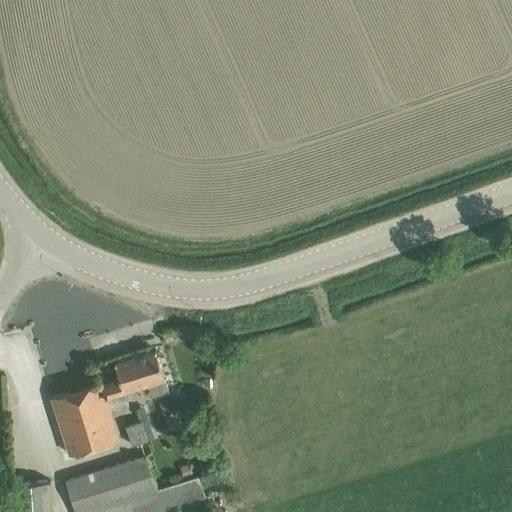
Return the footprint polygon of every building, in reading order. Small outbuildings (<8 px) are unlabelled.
[(119,377),(103,381),(110,407),(127,401),(124,392),(148,386),(150,395),(167,390),(153,347),(114,359),(119,377)] [(101,378),(50,394),(68,451),(120,436),(110,407),(103,381),(101,378)] [(172,394),(158,398),(162,412),(177,408),(172,394)] [(136,406),(141,420),(125,425),(131,444),(154,437),(148,417),(144,403),(136,406)] [(156,486),(147,459),(145,451),(63,477),(74,511),(147,511),(203,494),(197,473),(156,486)] [(50,478),(11,481),(12,511),(22,511),(52,510),(50,478)]
